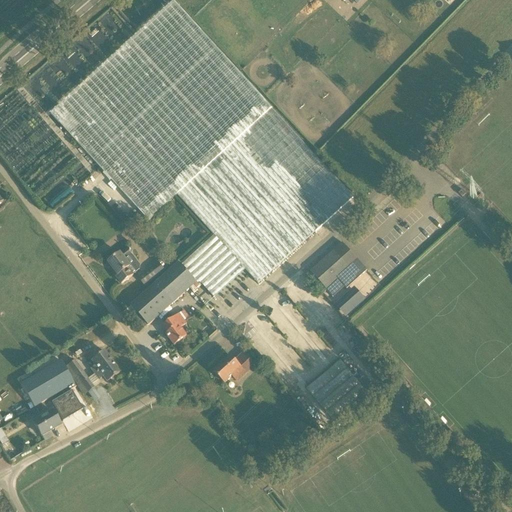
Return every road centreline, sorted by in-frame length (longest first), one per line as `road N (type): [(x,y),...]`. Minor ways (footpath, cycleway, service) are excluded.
road 1 (unclassified): [(167,388),(511,52)]
road 2 (unclassified): [(5,475),(167,388)]
road 3 (unclassified): [(167,388),(75,268)]
road 4 (unclassified): [(0,169),(75,268)]
